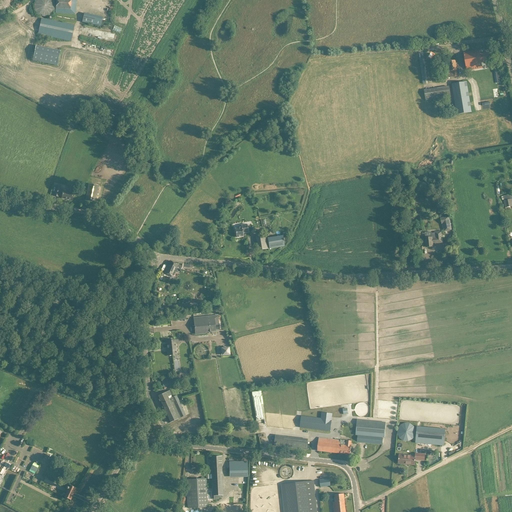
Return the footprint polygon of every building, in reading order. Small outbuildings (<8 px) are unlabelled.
[(43,16),(44,16),(45,16),(47,16),(48,15),(50,15),(51,14),(53,12),(54,11),(54,9),(55,8),(55,6),(55,4),(54,3),(54,1),(52,0),(36,0),(36,1),(35,3),(35,4),(35,6),(35,8),(35,9),(36,11),(37,12),(38,14),(40,15),(41,15),(43,16)] [(75,14),(75,0),(56,0),(55,13),(75,14)] [(82,22),(101,26),(103,17),(84,13),(82,22)] [(71,41),(75,25),(46,20),(41,19),(38,34),(71,41)] [(115,25),(112,30),(120,33),(122,28),(115,25)] [(60,51),(36,45),(32,61),(57,66),(60,51)] [(466,70),(480,68),(482,68),(482,63),(491,61),(490,52),(480,54),(480,50),(463,53),(466,70)] [(456,60),(443,62),(446,78),(458,76),(456,60)] [(466,82),(452,84),(457,114),(471,112),(466,82)] [(451,97),(449,86),(424,90),(426,101),(451,97)] [(95,202),(98,186),(89,184),(86,200),(95,202)] [(55,191),(54,196),(58,197),(58,196),(62,196),(62,198),(72,200),(72,195),(73,193),(63,191),(63,193),(61,192),(62,188),(60,188),(60,186),(56,185),(55,191)] [(446,223),(442,224),(443,226),(446,226),(448,231),(451,231),(448,216),(445,217),(446,223)] [(235,228),(235,229),(236,237),(243,236),(243,233),(248,232),(247,224),(246,224),(241,225),(242,226),(239,226),(238,227),(238,228),(235,228)] [(432,237),(425,237),(425,238),(426,242),(426,247),(433,246),(432,243),(443,242),(442,237),(441,232),(435,232),(435,233),(431,234),(432,237)] [(256,236),(257,245),(258,250),(268,249),(266,235),(256,236)] [(267,238),(268,244),(269,249),(284,246),(283,236),(267,238)] [(168,265),(177,269),(180,270),(182,266),(170,261),(168,265)] [(173,277),(177,269),(168,265),(165,273),(173,277)] [(150,297),(152,298),(156,289),(160,280),(162,281),(165,273),(160,271),(150,297)] [(218,316),(193,318),(195,333),(215,331),(215,330),(219,330),(218,316)] [(175,340),(167,341),(168,356),(177,355),(175,340)] [(223,355),(231,355),(231,347),(222,347),(223,355)] [(162,380),(163,383),(164,386),(182,382),(181,376),(162,380)] [(170,391),(162,394),(157,396),(169,423),(186,416),(176,395),(169,399),(168,397),(172,395),(170,391)] [(260,392),(253,393),(255,410),(257,410),(257,414),(262,413),(260,392)] [(301,416),(300,428),(330,431),(332,420),(332,414),(322,413),(321,419),(301,416)] [(382,444),(383,437),(384,437),(386,422),(357,420),(356,435),(358,435),(357,442),(382,444)] [(416,441),(444,443),(445,429),(417,427),(416,441)] [(308,440),(275,436),(274,446),(307,449),(308,440)] [(319,438),(318,446),(317,451),(350,455),(351,446),(352,441),(340,440),(319,438)] [(415,465),(415,460),(416,456),(415,456),(399,454),(398,464),(415,465)] [(212,474),(213,496),(223,495),(221,456),(211,457),(211,467),(207,467),(208,472),(208,474),(212,474)] [(229,462),(229,467),(229,475),(248,475),(247,462),(229,462)] [(186,480),(187,485),(188,508),(207,507),(206,479),(186,480)] [(330,479),(320,480),(320,487),(330,486),(330,479)] [(285,484),(286,489),(288,511),(317,511),(314,481),(285,484)] [(64,497),(70,500),(72,496),(76,488),(75,487),(75,488),(70,485),(64,497)] [(334,511),(345,511),(344,494),(335,495),(335,502),(333,502),(334,511)]
